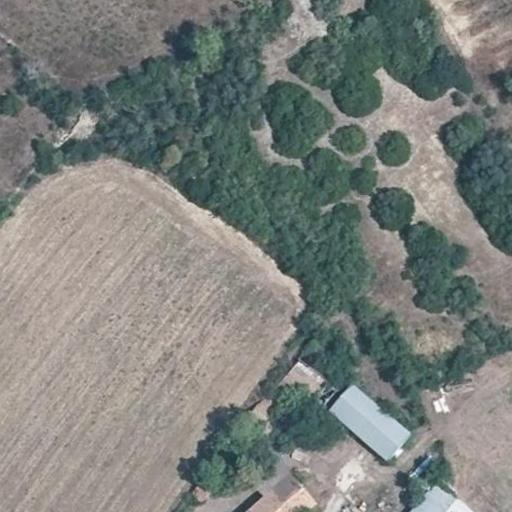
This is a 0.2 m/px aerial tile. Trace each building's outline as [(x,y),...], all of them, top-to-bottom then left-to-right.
[(327,382),(302,360),(278,386),(293,399),(301,389),(312,399),(327,382)] [(327,382),(312,399),(386,465),(411,437),(337,372),(327,382)] [(266,394),(242,427),(240,429),(252,439),(279,404),(266,394)] [(265,497),(290,476),(279,463),(253,486),(264,498),(265,497)] [(308,511),(316,505),(290,476),(265,497),(281,511),(308,511)] [(202,503),(212,492),(202,482),(193,495),(202,503)] [(470,511),(436,482),(410,511),(470,511)] [(281,511),(265,497),(264,498),(248,511),(281,511)]
